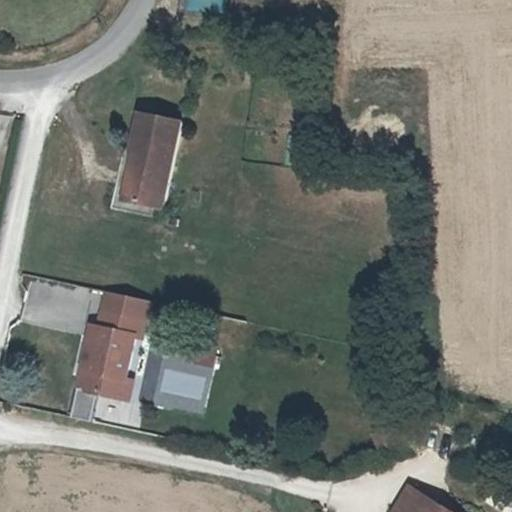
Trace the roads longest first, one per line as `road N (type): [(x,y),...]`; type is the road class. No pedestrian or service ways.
road 1 (unclassified): [(0,424),(315,488)]
road 2 (unclassified): [(42,82),(0,288)]
road 3 (unclassified): [(141,0),(101,50),(42,82)]
